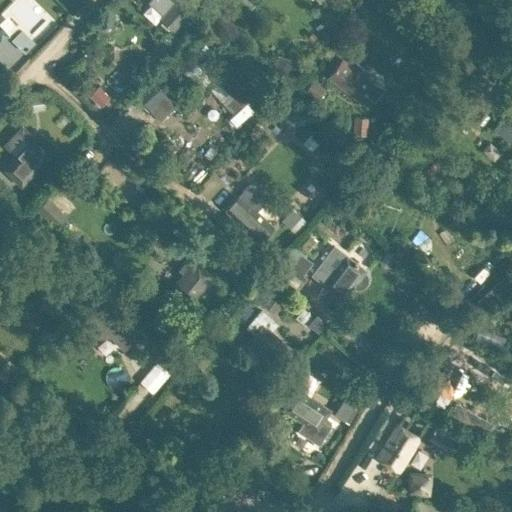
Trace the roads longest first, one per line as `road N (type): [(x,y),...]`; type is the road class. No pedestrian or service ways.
road 1 (track): [(311,511),(414,345),(511,241)]
road 2 (unclassified): [(286,511),(0,418)]
road 3 (track): [(0,102),(34,65),(172,194)]
